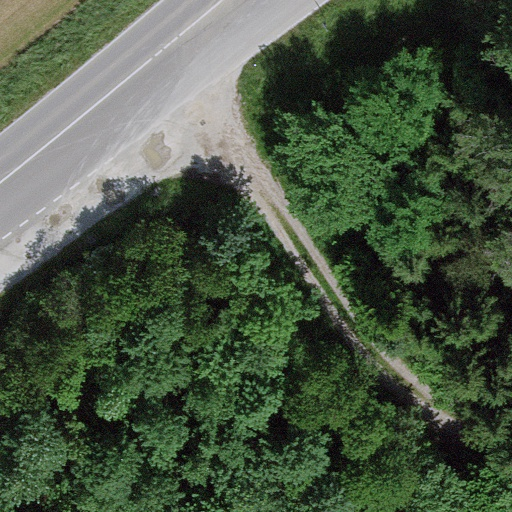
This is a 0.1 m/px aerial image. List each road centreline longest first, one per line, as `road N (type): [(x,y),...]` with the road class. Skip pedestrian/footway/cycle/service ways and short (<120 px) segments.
road 1 (track): [(511,425),(463,411),(373,346),(250,176),(176,39)]
road 2 (secondary): [(0,180),(226,0)]
